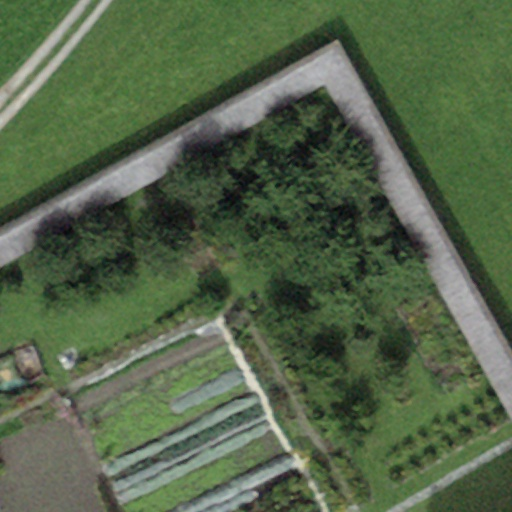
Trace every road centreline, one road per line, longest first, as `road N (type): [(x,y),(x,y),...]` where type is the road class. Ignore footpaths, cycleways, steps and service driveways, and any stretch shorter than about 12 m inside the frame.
road 1 (track): [(511,301),(351,24),(304,0)]
road 2 (track): [(0,105),(92,0)]
